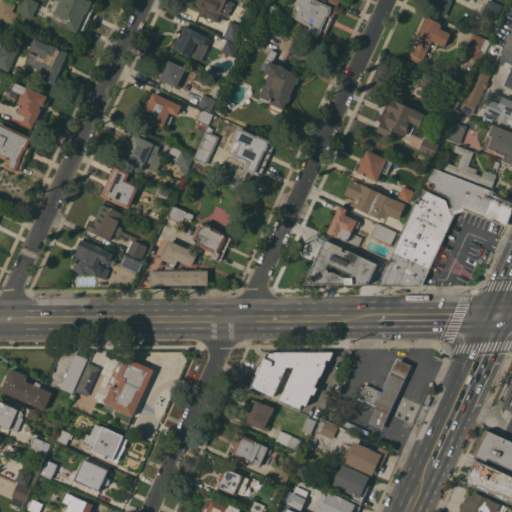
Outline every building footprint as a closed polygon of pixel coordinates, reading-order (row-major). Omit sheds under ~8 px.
[(0,0),(6,0),(16,4),(13,11),(17,13),(12,24),(0,18),(0,0)] [(32,18),(19,12),(24,0),(34,0),(39,2),(32,18)] [(92,2),(95,4),(82,32),(78,30),(77,32),(66,27),(69,20),(55,13),(55,11),(51,9),(55,0),(90,0),(93,1),(92,2)] [(227,17),(221,14),(217,22),(199,13),(203,5),(196,2),(196,0),(230,0),(234,2),(227,17)] [(336,9),(337,9),(323,40),(307,32),(310,26),(303,23),(303,22),(295,18),(296,17),(291,15),(297,5),(295,4),(296,0),(318,0),(325,3),(325,2),(337,7),(336,9)] [(469,0),(469,1),(466,0),(453,0),(445,17),(429,9),(433,0),(469,0)] [(495,21),(481,15),(488,0),(491,0),(502,5),(495,21)] [(266,2),(278,7),(273,19),(270,17),(261,13),(266,2)] [(270,17),(265,27),(271,30),(263,50),(260,49),(260,50),(247,44),(261,13),(270,17)] [(445,46),(432,40),(424,60),(421,59),(418,66),(407,61),(411,53),(410,53),(426,16),(440,22),(440,24),(442,25),(440,28),(450,32),(445,46)] [(230,20),(242,26),(235,42),(223,36),(230,20)] [(179,40),(178,40),(180,34),(181,34),(185,24),(202,32),(201,34),(211,38),(201,60),(194,57),(193,59),(190,58),(191,55),(175,48),(179,40)] [(245,27),(250,29),(244,44),(238,41),(245,27)] [(476,60),(463,54),(473,32),(485,38),(476,60)] [(54,85),(42,79),(45,73),(33,67),(33,65),(26,62),(30,52),(38,56),(39,54),(29,49),(35,38),(37,39),(38,37),(43,39),(42,40),(48,43),(47,44),(50,45),(51,44),(69,52),(54,85)] [(227,40),(239,45),(233,57),(222,51),(227,40)] [(9,71),(0,67),(0,53),(4,44),(18,51),(9,71)] [(298,78),(300,79),(297,85),(295,84),(289,97),(291,98),(288,103),(287,103),(284,109),(283,109),(281,113),(278,112),(276,117),(268,113),(270,109),(268,108),(271,101),(260,96),(261,93),(261,91),(261,90),(262,88),(263,86),(265,84),(269,74),(261,70),(271,49),(277,52),(272,62),(278,65),(281,64),(284,66),(285,68),(299,75),(298,78)] [(168,59),(188,68),(180,87),(178,86),(177,87),(159,79),(168,59)] [(511,66),(510,66),(502,86),(511,89),(511,66)] [(488,81),(489,81),(485,89),(484,88),(472,115),(460,109),(477,69),(490,75),(488,81)] [(36,121),(33,127),(23,123),(26,116),(18,112),(21,104),(19,103),(23,95),(12,90),(15,82),(25,86),(26,86),(48,95),(43,105),(42,105),(40,108),(42,108),(36,121)] [(212,93),(215,86),(218,85),(221,86),(216,97),(213,95),(212,93)] [(448,106),(455,89),(464,93),(456,110),(448,106)] [(182,105),(177,115),(170,112),(169,114),(173,116),(168,127),(164,126),(142,116),(153,92),(182,105)] [(511,126),(510,126),(511,124),(509,123),(508,125),(497,120),(498,117),(485,111),(490,99),(492,100),(495,92),(505,97),(511,100),(511,126)] [(216,99),(210,112),(198,106),(204,94),(216,99)] [(420,126),(415,124),(410,135),(406,134),(405,136),(393,130),(391,137),(377,131),(381,122),(379,121),(386,106),(388,107),(392,98),(418,110),(418,111),(425,114),(420,126)] [(208,124),(196,119),(200,108),(213,114),(208,124)] [(459,144),(446,139),(454,121),(467,126),(459,144)] [(0,122),(32,137),(28,145),(32,146),(19,174),(4,167),(8,160),(0,156),(0,122)] [(511,163),(511,164),(502,161),(504,156),(495,152),(495,151),(484,147),(489,135),(488,135),(493,124),(511,132),(511,163)] [(194,159),(209,126),(214,129),(212,133),(219,136),(206,165),(194,159)] [(255,173),(255,174),(245,169),(248,162),(233,155),(234,154),(228,152),(234,140),(232,139),(238,126),(257,135),(257,134),(275,143),(260,175),(255,173)] [(424,137),(430,140),(436,127),(445,131),(434,156),(419,150),(424,137)] [(143,166),(123,157),(127,149),(125,148),(128,141),(130,142),(134,134),(154,143),(153,145),(159,148),(157,153),(164,154),(156,171),(145,166),(143,166)] [(474,151),(468,165),(470,166),(477,169),(476,171),(478,172),(477,174),(481,175),(484,169),(497,174),(491,188),(444,169),(447,161),(457,166),(462,154),(454,151),(455,150),(453,150),(455,144),(456,145),(457,144),(474,151)] [(169,151),(172,145),(194,156),(186,173),(180,171),(182,166),(175,163),(178,156),(169,151)] [(360,164),(359,163),(362,157),(363,157),(367,149),(387,158),(387,160),(392,162),(387,173),(382,171),(377,181),(357,171),(360,164)] [(114,166),(118,167),(130,172),(126,180),(139,185),(129,208),(101,195),(114,166)] [(379,285),(416,203),(418,203),(419,201),(418,200),(423,188),(446,199),(449,207),(452,206),(448,197),(431,189),(434,184),(430,182),(429,185),(425,183),(433,167),(511,197),(511,208),(511,211),(506,225),(465,210),(455,213),(422,285),(379,285)] [(399,219),(388,214),(386,218),(382,217),(381,219),(350,204),(353,197),(345,193),(351,179),(406,203),(399,219)] [(166,201),(156,196),(160,186),(171,190),(166,201)] [(409,202),(398,197),(403,186),(414,191),(409,202)] [(123,213),(117,225),(123,227),(122,230),(139,237),(137,241),(148,246),(141,260),(126,253),(133,239),(120,233),(119,235),(114,233),(110,240),(87,229),(91,220),(94,221),(102,203),(123,213)] [(191,221),(184,218),(182,224),(176,221),(175,223),(168,219),(168,217),(167,217),(173,204),(194,214),(191,221)] [(347,209),(345,214),(358,219),(357,220),(360,222),(357,228),(355,226),(352,232),(362,237),(358,246),(337,236),(337,237),(327,232),(329,228),(329,227),(330,225),(331,225),(335,216),(334,216),(337,211),(338,209),(339,205),(347,209)] [(194,239),(193,239),(200,223),(201,224),(202,222),(204,223),(205,222),(211,224),(211,226),(225,232),(225,234),(231,237),(220,261),(211,257),(213,252),(195,244),(195,242),(193,241),(194,239)] [(390,245),(370,236),(376,222),(397,231),(390,245)] [(97,246),(97,245),(103,247),(103,248),(113,253),(109,263),(106,262),(103,267),(110,270),(106,279),(85,269),(83,274),(74,270),(75,267),(74,267),(76,263),(75,262),(78,255),(76,254),(82,239),(97,246)] [(161,258),(169,239),(198,252),(192,266),(178,260),(176,265),(175,264),(173,270),(208,269),(208,285),(151,285),(151,270),(164,270),(168,261),(161,258)] [(304,284),(325,239),(343,247),(342,250),(345,252),(347,249),(378,263),(369,284),(304,284)] [(125,254),(144,262),(138,275),(120,266),(125,254)] [(287,367),(274,396),(252,386),(258,374),(256,373),(259,366),(261,366),(268,352),(273,352),(275,351),(334,351),(330,360),(327,358),(325,363),(327,364),(321,376),(320,375),(315,386),(318,387),(315,395),(312,393),(307,405),(303,404),(301,408),(281,399),(295,366),(287,367)] [(73,393),(60,388),(61,385),(62,385),(76,353),(88,358),(73,393)] [(107,383),(118,361),(123,363),(126,356),(154,369),(147,386),(133,416),(123,412),(121,412),(119,412),(116,410),(115,408),(115,407),(104,402),(105,401),(102,400),(104,397),(106,398),(112,386),(107,383)] [(376,405),(359,397),(365,384),(382,391),(397,358),(412,364),(382,429),(368,422),(376,405)] [(88,396),(87,396),(86,398),(75,393),(89,362),(100,367),(88,396)] [(11,368),(27,375),(26,376),(28,377),(26,380),(35,384),(36,381),(42,383),(41,386),(53,392),(45,410),(1,390),(11,368)] [(511,411),(502,407),(511,384),(509,383),(511,377),(511,411)] [(332,408),(325,404),(328,397),(335,401),(332,408)] [(1,425),(1,426),(0,425),(0,399),(11,404),(10,405),(22,411),(20,417),(16,415),(10,428),(1,425)] [(250,413),(247,412),(253,399),(256,401),(256,400),(274,408),(271,415),(267,424),(270,426),(268,430),(265,428),(264,429),(247,421),(250,413)] [(77,408),(70,405),(73,400),(79,403),(77,408)] [(301,430),(307,416),(317,420),(311,434),(301,430)] [(316,431),(321,419),(338,427),(333,439),(316,431)] [(122,442),(127,445),(122,455),(117,453),(114,461),(91,450),(92,448),(93,449),(94,446),(91,444),(93,439),(92,439),(98,425),(101,427),(102,424),(125,435),(122,442)] [(66,444),(56,440),(61,428),(71,433),(66,444)] [(511,469),(487,458),(486,460),(474,455),(486,429),(511,440),(511,469)] [(297,450),(275,440),(279,430),(301,439),(297,450)] [(241,434),(257,440),(256,441),(268,447),(260,466),(246,460),(246,461),(232,454),(235,447),(231,445),(234,438),(239,439),(241,434)] [(35,436),(50,443),(46,453),(30,447),(35,436)] [(376,451),(379,446),(388,451),(381,467),(377,465),(372,475),(346,463),(346,462),(340,460),(346,448),(349,449),(353,441),(376,451)] [(73,480),(84,457),(110,469),(107,476),(108,476),(109,478),(109,479),(109,481),(109,482),(107,484),(106,485),(104,485),(103,485),(100,492),(73,480)] [(58,464),(52,478),(41,473),(47,459),(58,464)] [(511,503),(465,482),(475,459),(511,475),(511,503)] [(299,461),(311,467),(306,478),(294,472),(299,461)] [(368,481),(372,483),(362,505),(350,500),(353,494),(333,485),(335,481),(332,480),(338,467),(341,469),(343,464),(370,476),(368,481)] [(291,473),(285,486),(270,479),(276,465),(291,473)] [(218,487),(218,486),(218,485),(220,480),(217,479),(220,472),(223,473),(226,467),(250,478),(246,486),(247,486),(243,495),(235,491),(234,494),(218,487)] [(20,468),(32,474),(27,486),(15,480),(20,468)] [(31,488),(25,501),(24,501),(21,508),(10,504),(13,496),(12,496),(18,482),(31,488)] [(293,492),(294,492),(297,485),(308,490),(305,498),(306,498),(301,510),(287,504),(293,492)] [(358,511),(318,511),(321,509),(316,507),(322,493),(327,495),(329,491),(361,506),(358,511)] [(504,505),(504,506),(507,507),(504,511),(458,511),(467,493),(472,495),(474,491),(477,493),(477,492),(483,495),(483,494),(501,502),(500,503),(504,505)] [(90,511),(92,511),(65,511),(69,504),(63,501),(67,492),(93,504),(90,511)] [(39,511),(34,511),(25,508),(29,500),(31,501),(33,499),(43,503),(39,511)] [(201,511),(205,504),(208,506),(212,499),(228,506),(229,503),(241,509),(239,511),(201,511)] [(265,505),(264,507),(266,508),(264,511),(255,511),(250,510),(255,500),(265,505)]
